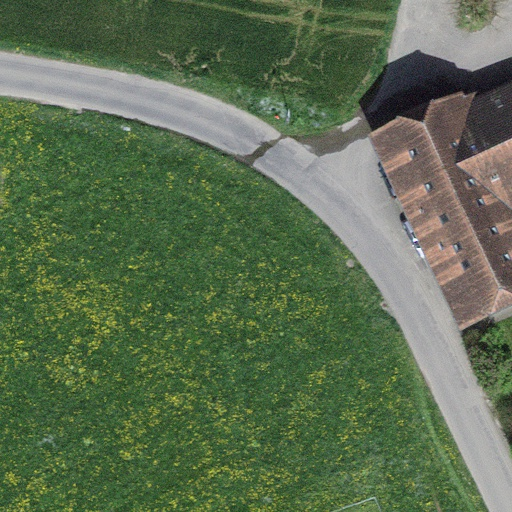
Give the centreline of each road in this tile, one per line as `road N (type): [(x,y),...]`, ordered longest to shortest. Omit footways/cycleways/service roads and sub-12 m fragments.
road 1 (unclassified): [(511,511),(394,271),(321,184),(281,152),(228,127),(0,77)]
road 2 (track): [(321,184),(390,94),(412,0)]
